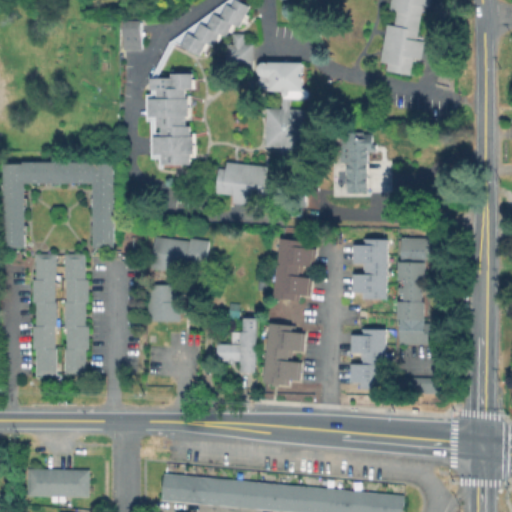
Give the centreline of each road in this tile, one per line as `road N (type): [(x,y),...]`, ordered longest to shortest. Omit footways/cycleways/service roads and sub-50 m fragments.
road 1 (tertiary): [(480,448),(480,0)]
road 2 (secondary): [(0,421),(247,427)]
road 3 (secondary): [(247,427),(480,448)]
